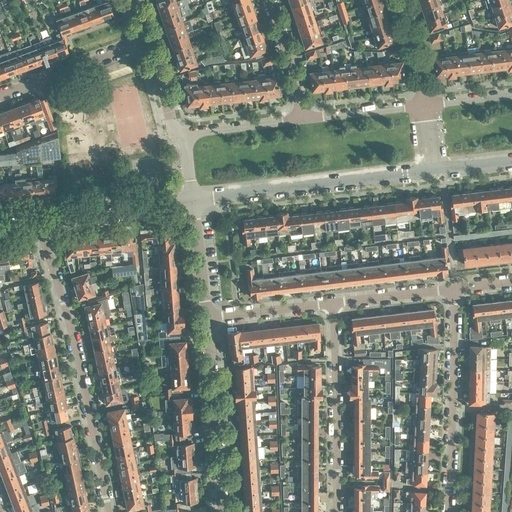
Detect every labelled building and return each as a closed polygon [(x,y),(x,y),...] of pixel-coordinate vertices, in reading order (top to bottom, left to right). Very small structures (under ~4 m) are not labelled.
[(83,10),(77,12),(82,27),(83,27),(84,28),(87,27),(87,25),(94,23),(93,19),(90,20),(89,15),(86,6),(85,1),(84,0),(79,0),(81,3),(80,3),(83,10)] [(103,0),(104,2),(97,5),(103,20),(104,19),(105,20),(108,19),(108,18),(113,16),(108,0),(108,1),(107,0),(103,0)] [(189,2),(187,0),(179,0),(159,7),(160,11),(159,12),(160,16),(162,16),(162,17),(189,8),(187,2),(189,2)] [(249,0),(246,0),(232,5),(232,4),(230,5),(232,10),(234,10),(236,15),(252,9),(252,8),(253,7),(252,3),(250,3),(249,0)] [(294,17),(311,11),(313,10),(316,9),(313,0),(311,0),(291,6),(292,10),(291,11),(292,15),(294,15),(294,17)] [(422,9),(422,10),(439,5),(437,0),(418,0),(420,3),(419,5),(420,9),(422,9)] [(484,0),(487,8),(489,8),(508,2),(508,1),(508,0),(484,0)] [(381,1),(363,6),(362,6),(365,16),(366,16),(367,17),(384,11),(384,10),(385,8),(384,5),(382,4),(381,1)] [(10,8),(7,2),(1,5),(5,11),(10,8)] [(489,8),(493,18),(511,12),(511,11),(511,9),(511,8),(511,6),(509,5),(508,2),(489,8)] [(82,27),(77,12),(72,14),(69,7),(68,8),(67,3),(62,5),(64,11),(63,11),(68,23),(67,23),(69,28),(71,27),(72,31),(77,29),(79,30),(81,29),(82,27)] [(425,20),(426,21),(442,15),(441,10),(443,9),(441,4),(439,5),(422,10),(424,14),(422,15),(424,19),(425,20)] [(72,31),(71,27),(69,28),(67,23),(68,23),(63,11),(64,11),(62,5),(58,6),(60,11),(59,11),(62,18),(56,20),(61,33),(62,35),(63,34),(72,31)] [(102,20),(103,20),(97,5),(91,7),(90,5),(86,6),(89,15),(90,20),(93,19),(94,23),(97,22),(99,23),(101,22),(102,20)] [(165,27),(166,28),(186,21),(183,15),(192,12),(193,8),(193,6),(189,8),(162,17),(163,21),(162,23),(163,26),(165,27)] [(238,20),(240,26),(256,20),(256,19),(257,17),(256,14),(254,13),(252,9),(236,15),(234,16),(236,21),(238,20)] [(313,10),(311,11),(294,17),(296,20),(295,22),(296,25),(298,26),(298,27),(315,22),(314,21),(313,16),(315,15),(313,10)] [(368,21),(370,26),(370,27),(388,22),(387,20),(388,19),(387,15),(385,15),(384,11),(367,17),(366,16),(365,16),(367,22),(368,21)] [(498,28),(509,25),(511,23),(511,12),(493,18),(494,23),(496,22),(498,28)] [(442,15),(426,21),(427,24),(426,26),(427,29),(429,30),(429,31),(446,26),(444,21),(446,20),(445,14),(442,15)] [(301,37),(318,32),(317,32),(320,31),(318,25),(321,24),(319,19),(314,21),(315,22),(298,27),(299,31),(298,32),(299,36),(301,36),(301,37)] [(189,20),(186,21),(166,28),(167,32),(166,34),(167,37),(169,37),(169,38),(192,30),(189,20)] [(241,31),(243,36),(260,30),(259,29),(260,27),(259,24),(257,23),(256,20),(240,26),(238,26),(239,31),(241,31)] [(219,21),(213,22),(217,32),(222,30),(219,21)] [(372,37),(373,36),(373,37),(391,32),(390,30),(391,29),(390,25),(389,25),(388,22),(370,27),(370,26),(369,26),(372,37)] [(172,48),(173,49),(189,43),(187,37),(194,35),(194,34),(199,33),(197,28),(192,30),(169,38),(170,42),(169,44),(170,47),(172,48)] [(245,41),(247,46),(263,41),(263,39),(264,38),(263,34),(261,34),(260,30),(243,36),(241,37),(243,42),(245,41)] [(301,37),(302,40),(303,41),(301,43),(303,46),(304,46),(305,48),(321,43),(319,36),(321,35),(320,31),(317,32),(318,32),(301,37)] [(372,37),(375,47),(377,48),(394,42),(394,41),(395,39),(393,36),(392,35),(391,32),(373,37),(373,36),(372,37)] [(65,44),(68,43),(66,37),(65,38),(63,34),(62,35),(61,33),(56,34),(58,39),(52,41),(59,60),(70,56),(65,44)] [(441,41),(441,40),(439,34),(429,37),(430,40),(431,44),(441,41)] [(40,41),(45,53),(44,54),(45,58),(46,57),(49,64),(59,60),(52,41),(47,43),(46,39),(40,41)] [(45,58),(44,54),(45,53),(40,41),(30,45),(37,65),(38,65),(39,65),(42,64),(42,63),(45,62),(46,65),(49,64),(46,57),(45,58)] [(220,42),(224,53),(229,51),(226,41),(220,42)] [(248,51),(250,57),(267,51),(266,49),(267,48),(266,44),(264,44),(263,41),(247,46),(245,47),(246,52),(248,51)] [(189,43),(173,49),(174,52),(173,54),(174,58),(176,58),(176,59),(196,53),(200,51),(198,46),(196,45),(193,46),(192,42),(189,43)] [(506,47),(502,47),(504,68),(508,68),(508,70),(511,69),(511,44),(506,45),(506,47)] [(30,45),(20,49),(24,61),(25,61),(27,65),(26,65),(27,69),(32,67),(34,67),(36,67),(37,65),(30,45)] [(490,49),(493,70),(497,69),(498,71),(502,70),(503,68),(504,68),(502,47),(501,45),(494,46),(495,48),(490,49)] [(397,46),(388,49),(390,56),(399,53),(397,46)] [(467,49),(467,52),(470,72),(471,72),(473,74),(476,73),(477,71),(481,71),(479,50),(478,47),(467,49)] [(19,48),(9,52),(17,72),(18,72),(19,73),(22,72),(22,71),(27,69),(26,65),(27,65),(25,61),(24,61),(20,49),(19,48)] [(319,49),(314,50),(305,53),(307,60),(316,57),(320,56),(319,49)] [(490,49),(479,50),(481,71),(485,70),(486,72),(490,71),(491,70),(493,70),(490,49)] [(0,54),(0,58),(4,69),(3,69),(4,73),(6,72),(8,76),(12,74),(13,75),(16,74),(16,73),(17,72),(9,52),(9,51),(0,54)] [(466,73),(470,72),(467,52),(456,53),(459,74),(460,73),(461,75),(465,74),(466,73)] [(197,57),(196,53),(176,59),(177,63),(176,65),(177,68),(180,69),(180,70),(196,65),(194,58),(197,57)] [(456,53),(445,55),(446,75),(448,75),(448,77),(455,76),(455,74),(459,74),(456,53)] [(224,62),(221,54),(212,57),(211,56),(205,58),(205,59),(199,61),(204,65),(209,63),(224,62)] [(440,58),(433,58),(435,76),(437,76),(438,78),(442,77),(443,75),(446,75),(445,55),(440,55),(440,58)] [(270,57),(261,60),(263,66),(273,63),(270,57)] [(389,61),(390,64),(392,81),(396,81),(397,83),(401,82),(402,80),(404,80),(402,62),(395,63),(395,60),(389,61)] [(378,65),(380,83),(384,82),(384,85),(391,84),(391,81),(392,81),(390,64),(384,64),(383,61),(378,62),(378,65)] [(344,64),(344,66),(346,87),(347,87),(349,88),(353,88),(353,86),(358,85),(355,65),(351,65),(350,63),(344,64)] [(366,64),(367,66),(369,84),(373,84),(375,85),(378,85),(379,83),(380,83),(378,65),(373,66),(372,63),(366,64)] [(355,65),(358,85),(362,85),(363,87),(367,86),(368,84),(369,84),(367,66),(360,67),(360,64),(355,65)] [(321,69),(320,69),(323,90),(324,89),(325,92),(331,91),(331,89),(335,88),(333,70),(333,68),(328,68),(328,66),(321,67),(321,69)] [(340,70),(333,70),(335,88),(336,88),(337,90),(341,89),(342,87),(346,87),(344,66),(339,67),(340,70)] [(319,90),(323,90),(320,69),(316,70),(317,72),(310,73),(312,91),(313,91),(314,92),(318,92),(319,90)] [(266,96),(267,96),(264,76),(264,74),(258,74),(258,76),(253,77),(256,97),(260,97),(260,99),(266,98),(266,96)] [(270,75),(264,76),(267,96),(272,96),(273,97),(277,97),(277,95),(279,95),(278,89),(282,88),(281,78),(277,78),(277,77),(271,78),(270,75)] [(242,81),(244,99),(248,98),(250,100),(254,100),(255,98),(256,97),(253,77),(242,78),(242,81)] [(243,99),(244,99),(242,81),(236,82),(236,79),(230,80),(233,100),(237,100),(239,101),(243,101),(243,99)] [(226,83),(219,84),(221,102),(223,101),(224,103),(228,103),(229,101),(233,100),(230,80),(226,80),(226,83)] [(221,102),(219,84),(219,81),(214,82),(214,84),(208,85),(210,103),(211,103),(213,105),(216,104),(218,102),(221,102)] [(204,86),(197,87),(199,104),(200,104),(200,106),(206,106),(206,103),(210,103),(208,85),(208,82),(203,83),(204,86)] [(185,85),(185,87),(187,106),(189,105),(190,107),(194,107),(195,105),(199,104),(197,87),(196,84),(185,85)] [(32,102),(29,103),(35,122),(36,124),(46,120),(50,131),(56,129),(45,99),(40,101),(39,99),(38,99),(37,98),(31,100),(32,102)] [(19,106),(18,107),(24,123),(30,120),(31,123),(35,122),(29,103),(24,104),(24,103),(19,105),(19,106)] [(12,109),(8,111),(15,129),(19,128),(18,125),(24,123),(18,107),(17,107),(17,106),(11,108),(12,109)] [(15,129),(8,111),(4,112),(4,111),(0,112),(0,120),(3,130),(9,128),(15,145),(20,143),(17,134),(15,129)] [(57,132),(37,139),(39,160),(60,157),(57,132)] [(16,152),(17,162),(39,160),(37,139),(15,146),(16,152)] [(0,153),(0,164),(17,162),(16,152),(0,153)] [(31,178),(31,180),(33,198),(34,198),(34,199),(40,198),(40,197),(44,197),(42,177),(40,165),(37,166),(37,167),(38,177),(31,178)] [(54,195),(56,195),(55,190),(58,189),(55,171),(53,170),(50,170),(51,175),(48,176),(48,179),(43,180),(43,179),(42,171),(41,171),(41,165),(40,165),(42,177),(44,197),(46,196),(47,199),(54,198),(54,195)] [(15,182),(10,182),(12,200),(13,200),(13,201),(19,201),(19,200),(22,199),(20,179),(19,174),(14,174),(15,180),(15,182)] [(24,179),(20,179),(22,199),(26,199),(26,200),(32,199),(32,198),(33,198),(31,180),(25,181),(24,179)] [(0,181),(0,199),(0,202),(5,201),(5,202),(10,202),(10,201),(12,200),(10,182),(3,183),(3,181),(0,181)] [(496,189),(498,207),(510,206),(507,188),(503,189),(503,188),(496,189)] [(498,207),(496,189),(489,189),(489,190),(484,191),(486,209),(498,207)] [(486,209),(484,191),(483,191),(483,190),(478,191),(478,192),(472,192),(474,210),(486,209)] [(474,210),(472,192),(472,193),(472,191),(466,192),(466,193),(461,194),(463,211),(474,210)] [(450,201),(452,221),(458,220),(457,212),(463,211),(461,194),(460,194),(460,193),(454,193),(454,195),(451,195),(452,201),(450,201)] [(431,216),(429,196),(422,197),(422,198),(418,199),(420,217),(420,221),(431,219),(431,216)] [(435,196),(429,196),(431,216),(436,215),(437,223),(444,222),(443,217),(442,202),(439,202),(439,196),(436,197),(435,196)] [(420,217),(418,199),(417,199),(416,197),(406,198),(406,202),(408,218),(420,217)] [(400,202),(394,203),(396,221),(408,220),(408,218),(406,202),(401,203),(400,202)] [(387,203),(387,205),(382,205),(384,223),(396,221),(394,203),(387,203)] [(373,224),(370,205),(363,206),(364,207),(358,208),(360,225),(373,224)] [(377,205),(370,205),(373,224),(384,223),(382,205),(377,206),(377,205)] [(353,207),(347,208),(349,226),(354,226),(360,225),(358,208),(354,209),(353,207)] [(340,210),(335,211),(337,228),(349,226),(347,208),(340,209),(340,210)] [(325,229),(337,228),(335,211),(330,211),(330,210),(323,211),(325,229)] [(317,213),(312,213),(314,231),(325,229),(323,211),(316,212),(317,213)] [(276,213),(276,216),(278,233),(289,232),(287,216),(287,212),(276,213)] [(312,213),(307,214),(306,213),(300,214),(302,232),(314,231),(312,213)] [(293,216),(287,216),(289,232),(289,234),(302,232),(300,214),(293,215),(293,216)] [(278,233),(276,216),(271,216),(271,215),(264,216),(266,235),(278,233)] [(257,218),(251,219),(254,236),(266,235),(264,216),(257,217),(257,218)] [(254,236),(251,219),(251,218),(246,218),(246,219),(243,220),(243,222),(243,225),(241,226),(244,245),(250,244),(249,237),(254,236)] [(156,244),(173,243),(171,228),(141,231),(142,240),(156,239),(156,244)] [(119,233),(121,251),(127,250),(127,255),(137,254),(135,242),(131,242),(130,234),(131,234),(131,233),(125,233),(124,232),(119,233)] [(108,235),(110,254),(115,253),(115,252),(121,251),(119,233),(114,233),(113,235),(108,235)] [(92,236),(91,237),(87,238),(89,257),(94,256),(93,254),(99,254),(97,235),(92,236)] [(111,256),(110,254),(108,235),(103,236),(102,235),(97,235),(99,254),(100,255),(105,255),(105,257),(111,256)] [(89,257),(87,238),(82,238),(80,237),(75,238),(77,256),(83,256),(83,257),(89,257)] [(70,238),(69,240),(64,241),(64,242),(65,242),(67,261),(70,272),(74,271),(72,265),(72,257),(77,256),(75,238),(70,238)] [(174,243),(173,243),(156,244),(157,256),(174,254),(174,243)] [(508,243),(486,245),(488,262),(497,261),(498,262),(501,262),(500,261),(510,260),(508,243)] [(7,246),(9,263),(15,263),(15,265),(20,264),(20,262),(18,246),(13,246),(13,245),(7,246)] [(28,252),(27,245),(18,246),(20,262),(25,262),(25,267),(31,266),(30,262),(31,262),(31,259),(33,258),(33,254),(30,254),(30,252),(28,252)] [(464,256),(465,265),(475,264),(475,265),(479,265),(479,263),(488,262),(486,245),(463,248),(463,249),(459,249),(460,256),(464,256)] [(0,248),(0,264),(9,263),(7,246),(0,247),(0,248)] [(447,268),(449,268),(447,247),(440,247),(441,256),(436,257),(439,275),(446,274),(446,272),(447,272),(447,268)] [(174,254),(157,256),(158,267),(175,265),(174,254)] [(416,256),(418,275),(429,274),(427,258),(420,259),(419,255),(416,256)] [(408,277),(418,275),(416,256),(408,257),(409,260),(406,260),(408,277)] [(437,275),(439,275),(436,257),(427,258),(429,274),(437,273),(437,275)] [(386,279),(397,278),(395,258),(388,259),(388,263),(385,263),(386,279)] [(395,258),(397,278),(408,277),(406,260),(399,261),(399,258),(395,258)] [(374,261),(376,280),(386,279),(385,263),(378,264),(378,260),(374,261)] [(343,284),(355,283),(353,263),(346,264),(346,261),(340,262),(341,265),(343,284)] [(365,282),(376,280),(374,261),(367,262),(367,265),(363,265),(365,282)] [(353,263),(355,283),(365,282),(363,265),(357,266),(357,263),(353,263)] [(112,277),(131,274),(136,274),(135,264),(111,267),(112,277)] [(175,265),(158,267),(159,278),(176,276),(175,265)] [(331,266),(333,285),(343,284),(341,265),(331,266)] [(322,287),(333,285),(331,266),(325,266),(325,270),(320,271),(322,287)] [(301,289),(312,288),(310,268),(304,269),(305,272),(300,273),(301,289)] [(310,268),(312,288),(322,287),(320,271),(316,271),(316,268),(310,268)] [(261,296),(260,294),(259,278),(253,278),(252,269),(246,269),(248,290),(250,289),(250,295),(251,295),(251,297),(261,296)] [(291,290),(301,289),(300,273),(294,274),(294,270),(289,271),(291,290)] [(279,275),(280,292),(291,290),(289,271),(278,272),(279,275)] [(75,288),(97,281),(95,275),(89,277),(87,273),(73,277),(73,276),(72,277),(72,279),(72,281),(72,283),(74,285),(75,288)] [(260,294),(270,293),(268,273),(263,274),(263,277),(259,278),(260,294)] [(270,293),(280,292),(279,275),(274,276),(273,273),(268,273),(270,293)] [(176,276),(159,278),(160,288),(177,287),(176,276)] [(26,296),(43,292),(42,287),(41,287),(39,281),(11,287),(12,291),(24,288),(26,296)] [(97,281),(75,288),(76,291),(75,294),(76,295),(78,298),(79,299),(80,299),(80,298),(94,293),(92,289),(99,287),(97,281)] [(147,339),(143,294),(138,295),(137,285),(133,286),(129,287),(138,341),(147,339)] [(177,287),(160,288),(161,299),(178,298),(177,287)] [(43,292),(26,296),(27,302),(17,304),(18,308),(28,306),(28,307),(45,304),(45,302),(44,302),(43,297),(44,296),(43,292)] [(178,298),(161,299),(157,300),(157,304),(161,304),(162,311),(166,310),(179,309),(178,298)] [(511,320),(511,300),(503,301),(505,317),(510,316),(510,320),(511,320)] [(499,317),(505,317),(503,301),(493,302),(495,322),(499,321),(499,317)] [(86,313),(87,318),(108,313),(107,309),(102,310),(101,302),(85,306),(85,308),(84,309),(85,313),(86,313)] [(493,302),(482,304),(484,319),(489,319),(489,323),(495,322),(493,302)] [(46,307),(45,304),(28,307),(29,312),(24,313),(25,318),(46,314),(45,307),(46,307)] [(472,311),(473,318),(474,326),(469,326),(470,332),(469,332),(470,339),(482,337),(480,320),(484,319),(482,304),(473,305),(473,310),(472,311)] [(166,310),(167,321),(184,320),(183,308),(179,309),(166,310)] [(424,310),(425,326),(429,325),(430,335),(427,335),(428,342),(438,342),(435,315),(434,315),(433,309),(424,310)] [(424,310),(413,312),(416,331),(420,331),(420,326),(425,326),(424,310)] [(416,334),(416,331),(413,312),(403,313),(405,328),(409,328),(410,335),(416,334)] [(7,321),(4,313),(0,313),(0,328),(8,326),(7,321)] [(87,323),(88,329),(106,325),(104,319),(109,318),(108,313),(87,318),(88,322),(87,323)] [(403,313),(392,314),(395,338),(400,338),(399,329),(405,328),(403,313)] [(390,339),(395,338),(392,314),(382,315),(384,331),(389,330),(390,339)] [(378,331),(384,331),(382,315),(372,317),(374,338),(379,337),(378,331)] [(372,317),(361,318),(363,333),(368,332),(369,342),(374,341),(374,338),(372,317)] [(352,332),(353,344),(361,343),(360,333),(363,333),(361,318),(351,319),(352,325),(351,325),(351,330),(352,332)] [(158,333),(159,338),(180,337),(180,331),(185,331),(184,320),(167,321),(168,332),(158,333)] [(25,326),(25,322),(20,323),(22,331),(26,330),(26,332),(31,330),(32,336),(50,332),(48,321),(25,326)] [(320,340),(317,323),(306,324),(308,341),(313,340),(313,350),(319,350),(319,340),(320,340)] [(297,342),(308,341),(306,324),(295,326),(297,342)] [(92,339),(108,336),(106,325),(88,329),(89,333),(91,334),(92,339)] [(286,343),(297,342),(295,326),(284,327),(286,343)] [(275,345),(286,343),(284,327),(273,328),(275,345)] [(264,346),(275,345),(273,328),(262,330),(264,346)] [(252,348),(264,346),(262,330),(250,331),(252,348)] [(242,351),(242,349),(239,332),(239,331),(227,332),(230,352),(232,352),(242,351)] [(242,349),(252,348),(250,331),(239,332),(242,349)] [(50,334),(50,332),(32,336),(33,342),(32,342),(33,347),(52,343),(52,340),(53,338),(52,335),(50,334)] [(93,351),(110,347),(108,336),(92,339),(93,343),(92,345),(93,351)] [(159,348),(169,347),(169,354),(187,352),(187,341),(181,342),(180,337),(159,338),(159,348)] [(33,347),(30,348),(23,349),(24,354),(30,353),(36,352),(37,358),(55,354),(55,352),(55,351),(55,348),(53,347),(52,343),(33,347)] [(364,343),(361,343),(353,344),(354,350),(355,356),(365,355),(364,343)] [(470,347),(469,359),(490,359),(491,346),(470,347)] [(95,356),(97,361),(113,357),(110,347),(93,351),(94,355),(95,356)] [(420,353),(419,360),(437,361),(438,349),(417,348),(417,353),(420,353)] [(232,352),(233,364),(244,363),(243,357),(242,357),(242,351),(232,352)] [(169,354),(170,366),(188,364),(187,352),(169,354)] [(55,354),(37,358),(38,364),(37,364),(38,368),(57,364),(56,361),(57,359),(57,356),(55,355),(55,354)] [(257,354),(248,355),(249,362),(258,361),(257,354)] [(280,355),(271,356),(272,363),(281,362),(280,355)] [(98,372),(115,368),(113,357),(97,361),(97,365),(97,366),(98,372)] [(378,364),(378,367),(389,367),(389,359),(363,359),(363,364),(378,364)] [(469,359),(469,370),(490,370),(490,359),(469,359)] [(419,365),(419,371),(436,372),(437,361),(419,360),(414,360),(413,365),(419,365)] [(38,368),(34,369),(28,370),(29,375),(35,374),(35,375),(40,373),(42,379),(59,375),(59,374),(60,372),(60,370),(58,368),(57,364),(38,368)] [(170,370),(171,378),(189,376),(188,364),(170,366),(165,366),(166,370),(170,370)] [(303,376),(320,376),(320,366),(314,366),(314,364),(297,364),(297,372),(303,372),(303,376)] [(358,364),(357,366),(351,366),(351,376),(367,376),(378,376),(378,367),(378,364),(363,364),(358,364)] [(236,368),(237,380),(253,379),(253,374),(252,374),(252,367),(236,368)] [(100,377),(101,382),(117,379),(125,377),(124,371),(119,372),(118,368),(115,368),(98,372),(99,377),(100,377)] [(469,370),(469,381),(490,381),(490,370),(469,370)] [(2,374),(6,384),(13,381),(10,371),(2,374)] [(436,383),(436,372),(419,371),(416,371),(416,375),(418,376),(418,382),(436,383)] [(59,375),(42,379),(43,384),(41,385),(43,390),(62,386),(61,382),(62,380),(61,378),(60,377),(59,375)] [(184,392),(183,388),(190,387),(189,376),(171,378),(172,389),(170,389),(170,393),(184,392)] [(320,376),(303,376),(303,386),(320,386),(320,376)] [(351,376),(351,387),(367,387),(367,376),(351,376)] [(101,388),(102,394),(120,390),(117,379),(101,382),(102,387),(101,388)] [(253,379),(237,380),(237,391),(235,391),(235,392),(255,390),(255,389),(254,389),(253,379)] [(13,381),(6,384),(8,389),(12,388),(15,387),(13,381)] [(469,381),(469,392),(490,393),(490,381),(469,381)] [(418,387),(418,393),(430,394),(430,395),(436,395),(436,383),(418,382),(416,382),(415,387),(418,387)] [(46,400),(64,396),(64,395),(65,393),(64,391),(62,390),(62,386),(43,390),(44,395),(45,395),(46,400)] [(320,386),(303,386),(303,397),(317,397),(322,397),(322,388),(320,388),(320,386)] [(367,387),(351,387),(351,388),(350,388),(350,397),(354,397),(354,399),(369,399),(369,396),(367,396),(367,387)] [(124,389),(120,390),(102,394),(103,398),(105,399),(106,404),(107,404),(121,401),(121,404),(127,403),(126,399),(128,399),(126,391),(124,390),(124,389)] [(238,399),(238,403),(254,402),(254,399),(255,399),(255,390),(235,392),(236,399),(238,399)] [(469,403),(473,403),(490,404),(490,393),(469,392),(469,403)] [(411,405),(413,405),(430,406),(430,395),(430,394),(418,393),(414,393),(413,400),(412,400),(411,405)] [(47,405),(48,411),(66,407),(66,406),(67,404),(66,401),(65,400),(64,396),(46,400),(35,403),(36,407),(42,405),(42,407),(47,405)] [(173,399),(174,411),(192,409),(191,397),(173,399)] [(317,397),(303,397),(301,397),(301,402),(297,402),(297,408),(317,408),(317,397)] [(380,407),(392,407),(392,397),(388,397),(388,405),(385,405),(385,404),(376,404),(376,407),(380,407)] [(354,399),(354,410),(369,410),(369,399),(354,399)] [(254,402),(238,403),(239,414),(254,413),(254,402)] [(413,416),(429,417),(430,406),(413,405),(413,411),(411,411),(411,416),(413,416)] [(66,407),(48,411),(51,422),(69,418),(66,407)] [(107,418),(108,423),(126,420),(125,414),(130,413),(129,407),(109,411),(107,411),(109,417),(107,418)] [(317,408),(297,408),(297,413),(301,413),(301,418),(317,418),(317,408)] [(192,409),(174,411),(175,422),(191,421),(193,421),(192,409)] [(354,410),(354,421),(369,421),(369,410),(354,410)] [(239,414),(240,426),(255,425),(254,413),(239,414)] [(493,414),(477,413),(476,423),(475,423),(475,426),(476,426),(476,436),(492,437),(493,414)] [(410,427),(412,427),(429,428),(429,417),(413,416),(412,422),(410,422),(410,427)] [(5,426),(12,423),(10,418),(3,420),(4,425),(5,426)] [(126,420),(108,423),(110,428),(111,429),(112,433),(130,430),(133,429),(131,418),(126,420)] [(317,429),(317,418),(301,418),(301,423),(297,423),(297,429),(317,429)] [(48,428),(47,426),(46,422),(45,419),(31,422),(33,429),(42,427),(43,429),(48,428)] [(169,440),(184,438),(184,433),(192,432),(191,421),(175,422),(176,434),(169,434),(169,440)] [(354,421),(354,433),(370,433),(369,421),(354,421)] [(6,430),(0,432),(0,444),(6,442),(11,440),(12,440),(9,431),(14,429),(12,425),(12,423),(5,426),(6,430)] [(255,425),(240,426),(241,437),(256,436),(255,425)] [(55,429),(57,440),(73,437),(70,426),(55,429)] [(428,439),(429,428),(412,427),(411,433),(410,433),(409,438),(411,438),(428,439)] [(48,428),(43,429),(34,431),(35,437),(49,434),(48,428)] [(317,429),(297,429),(297,434),(301,434),(301,439),(317,439),(317,429)] [(112,440),(113,445),(131,442),(129,435),(131,435),(130,430),(112,433),(113,438),(112,440)] [(354,433),(354,444),(370,444),(370,433),(354,433)] [(241,437),(242,448),(257,447),(256,436),(241,437)] [(475,445),(474,445),(474,448),(475,448),(475,458),(491,459),(492,437),(476,436),(475,445)] [(55,452),(75,448),(73,437),(57,440),(58,447),(54,448),(55,452)] [(409,449),(411,449),(428,450),(428,439),(411,438),(411,445),(409,445),(409,449)] [(297,450),(317,450),(317,439),(301,439),(301,444),(297,444),(297,450)] [(0,457),(11,453),(6,442),(0,444),(0,457)] [(131,442),(113,445),(114,450),(116,451),(117,455),(133,452),(137,451),(136,446),(132,446),(131,442)] [(174,446),(175,457),(194,455),(193,443),(184,444),(176,445),(176,446),(174,446)] [(370,451),(370,444),(354,444),(354,455),(372,455),(372,451),(370,451)] [(257,447),(242,448),(242,460),(261,458),(260,453),(257,453),(257,447)] [(76,452),(75,448),(55,452),(57,462),(60,462),(79,458),(78,452),(76,452)] [(427,462),(428,450),(411,449),(410,456),(408,456),(408,461),(427,462)] [(317,450),(297,450),(297,455),(301,455),(300,460),(317,460),(317,450)] [(117,466),(135,463),(133,452),(117,455),(118,460),(116,462),(117,466)] [(0,457),(0,469),(0,470),(15,464),(12,457),(11,453),(0,457)] [(178,464),(178,468),(186,467),(195,467),(194,455),(175,457),(175,464),(178,464)] [(354,455),(354,467),(370,467),(370,459),(372,459),(372,455),(354,455)] [(81,464),(79,458),(60,462),(62,467),(60,468),(59,469),(60,473),(80,469),(79,464),(81,464)] [(242,460),(243,471),(258,470),(258,462),(261,462),(261,458),(242,460)] [(473,468),(473,471),(474,471),(474,481),(490,481),(491,459),(475,458),(474,468),(473,468)] [(317,460),(300,460),(300,465),(297,465),(297,471),(317,471),(317,460)] [(408,472),(409,472),(426,473),(427,462),(408,461),(408,467),(408,472)] [(135,463),(117,466),(118,471),(120,472),(121,477),(139,473),(138,468),(136,469),(135,463)] [(19,475),(15,464),(0,470),(4,481),(19,475)] [(358,474),(358,477),(378,477),(378,470),(370,470),(370,467),(354,467),(354,474),(358,474)] [(66,483),(82,480),(80,469),(60,473),(61,478),(65,477),(66,483)] [(243,471),(244,482),(259,481),(258,470),(243,471)] [(300,482),(317,482),(317,471),(297,471),(297,477),(300,477),(300,482)] [(426,473),(409,472),(409,479),(406,478),(406,483),(426,484),(426,473)] [(121,483),(122,488),(139,484),(138,479),(140,478),(139,473),(121,477),(122,481),(121,483)] [(4,481),(8,491),(23,486),(20,479),(25,477),(23,474),(19,475),(4,481)] [(179,479),(180,491),(196,490),(195,478),(193,478),(179,479)] [(66,483),(69,494),(84,490),(82,480),(66,483)] [(259,481),(244,482),(245,494),(260,493),(259,481)] [(472,490),(472,493),(473,493),(473,503),(489,504),(490,481),(474,481),(473,490),(472,490)] [(317,482),(300,482),(300,486),(297,486),(297,492),(317,492),(317,482)] [(139,484),(122,488),(123,493),(125,494),(126,498),(143,495),(146,494),(145,489),(140,490),(139,484)] [(354,498),(370,498),(377,498),(377,492),(378,492),(378,485),(358,485),(358,488),(354,488),(354,498)] [(8,491),(12,501),(27,495),(23,486),(8,491)] [(71,505),(87,501),(84,490),(69,494),(65,494),(66,501),(70,500),(71,505)] [(196,490),(180,491),(181,503),(189,502),(197,501),(196,490)] [(408,502),(425,503),(426,492),(406,491),(406,496),(408,496),(408,502)] [(317,492),(297,492),(297,497),(300,497),(300,503),(317,503),(317,492)] [(245,494),(246,505),(261,504),(260,493),(245,494)] [(12,501),(16,511),(18,511),(31,507),(28,500),(27,495),(12,501)] [(129,509),(143,506),(142,500),(144,499),(143,495),(126,498),(126,502),(125,503),(126,507),(127,507),(128,510),(129,510),(129,509)] [(354,498),(354,509),(373,509),(373,506),(369,506),(370,498),(354,498)] [(71,505),(72,511),(89,511),(87,501),(71,505)] [(407,511),(424,511),(425,503),(408,502),(406,502),(406,507),(408,507),(407,511)] [(316,511),(317,503),(300,503),(300,508),(297,508),(296,511),(316,511)] [(473,503),(472,511),(488,511),(489,504),(473,503)]
